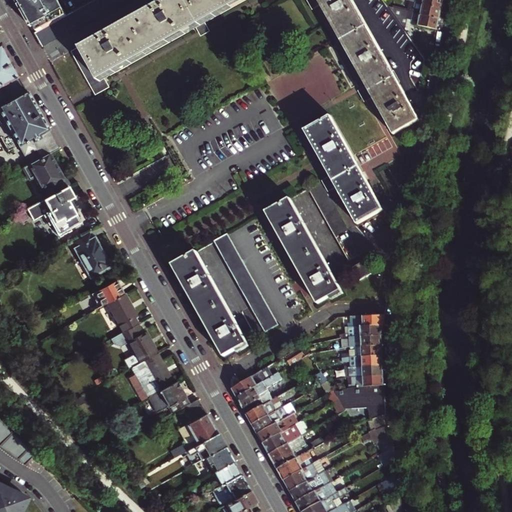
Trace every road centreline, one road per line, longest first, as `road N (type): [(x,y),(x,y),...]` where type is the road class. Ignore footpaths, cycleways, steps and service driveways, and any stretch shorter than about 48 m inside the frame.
road 1 (tertiary): [(0,9),(281,511)]
road 2 (residential): [(453,0),(395,284),(392,376),(409,511)]
